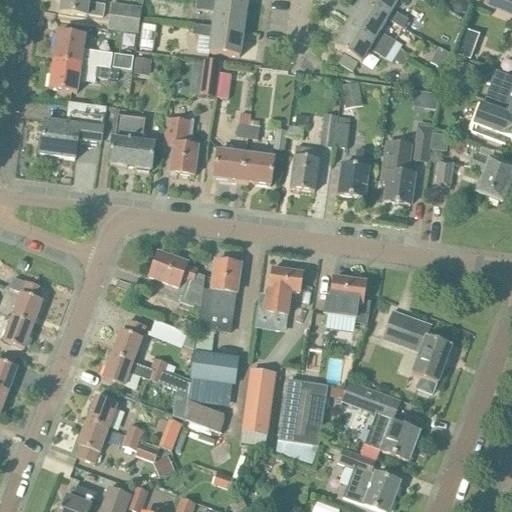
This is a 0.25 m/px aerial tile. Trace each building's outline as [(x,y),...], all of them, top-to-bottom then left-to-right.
[(88,0),(61,0),(60,14),(86,18),(86,17),(101,19),(103,8),(88,6),(88,0)] [(243,33),(246,8),(190,0),(190,1),(196,2),(194,11),(202,12),(201,27),(193,26),(243,33)] [(363,0),(360,5),(402,29),(407,21),(391,12),(398,0),(363,0)] [(511,18),(511,0),(487,0),(485,8),(511,18)] [(459,1),(454,4),(452,9),(454,14),(459,16),(465,14),(467,9),(464,4),(459,1)] [(360,5),(347,27),(389,51),(394,43),(378,34),(386,21),(402,30),(402,29),(360,5)] [(138,35),(142,10),(111,6),(107,31),(138,35)] [(142,25),(138,52),(153,53),(157,27),(142,25)] [(243,33),(193,26),(191,36),(210,39),(207,55),(239,59),(243,33)] [(361,65),(369,52),(383,61),(389,51),(347,27),(334,49),(344,55),(339,65),(352,73),(358,63),(361,65)] [(84,38),(77,37),(57,34),(53,63),(110,71),(111,60),(82,56),(84,38)] [(463,45),(458,57),(470,62),(473,54),(470,48),(463,45)] [(437,49),(429,64),(440,71),(449,55),(437,49)] [(131,73),(133,61),(114,58),(113,71),(131,73)] [(189,70),(195,71),(196,61),(175,58),(173,73),(188,75),(189,70)] [(133,73),(133,76),(149,78),(151,61),(135,59),(135,60),(133,73)] [(456,61),(450,75),(472,84),(478,70),(456,61)] [(110,71),(53,63),(49,91),(76,95),(78,83),(95,86),(96,80),(118,83),(119,73),(110,72),(110,71)] [(204,64),(199,99),(214,101),(219,66),(204,64)] [(472,134),(504,146),(507,139),(511,141),(511,78),(492,71),(486,85),(490,87),(472,134)] [(359,91),(342,94),(345,111),(361,108),(359,91)] [(100,147),(100,143),(105,109),(89,108),(69,105),(67,118),(60,117),(59,125),(45,123),(40,157),(74,162),(76,143),(100,147)] [(105,109),(100,143),(112,145),(109,166),(151,172),(154,147),(142,146),(145,123),(119,120),(120,111),(105,109)] [(295,117),(294,126),(303,128),(303,127),(307,127),(308,120),(305,119),(305,118),(295,117)] [(338,118),(324,117),(320,147),(333,149),(333,148),(337,126),(338,118)] [(169,174),(194,178),(198,149),(188,148),(191,123),(167,120),(163,147),(172,148),(169,174)] [(338,126),(337,126),(333,148),(334,148),(334,150),(346,152),(350,121),(339,120),(338,126)] [(418,128),(417,128),(412,163),(427,165),(432,126),(419,125),(418,128)] [(237,139),(247,141),(249,128),(239,127),(237,139)] [(249,128),(247,141),(257,142),(259,130),(249,128)] [(303,131),(289,129),(288,139),(302,141),(303,131)] [(286,133),(276,132),(273,152),(284,153),(286,133)] [(410,207),(412,188),(414,177),(407,176),(411,148),(386,145),(380,187),(381,187),(381,186),(386,187),(384,204),(410,207)] [(480,148),(477,157),(491,162),(493,153),(480,148)] [(295,149),(292,171),(289,191),(314,194),(320,152),(295,149)] [(342,166),(340,177),(337,197),(364,201),(371,154),(356,152),(353,168),(342,166)] [(217,153),(216,161),(213,180),(242,184),(246,156),(217,153)] [(246,156),(242,184),(270,188),(274,160),(246,156)] [(491,163),(472,157),(468,168),(485,174),(478,194),(501,203),(511,174),(511,170),(491,163)] [(453,165),(439,163),(435,187),(450,189),(453,165)] [(199,311),(201,298),(204,278),(196,275),(197,272),(186,268),(187,265),(158,255),(149,279),(178,290),(182,279),(188,281),(180,304),(199,311)] [(232,319),(237,286),(240,266),(215,263),(207,316),(232,319)] [(271,271),(268,292),(265,315),(287,318),(291,295),(300,296),(303,275),(271,271)] [(323,317),(339,319),(355,321),(355,325),(367,327),(367,324),(370,304),(362,303),(365,284),(333,279),(330,301),(326,300),(323,317)] [(12,319),(33,327),(42,303),(38,302),(43,290),(25,284),(25,285),(13,280),(9,291),(20,295),(12,319)] [(155,302),(148,311),(157,317),(163,308),(155,302)] [(303,311),(301,327),(311,328),(313,312),(303,311)] [(392,314),(385,332),(382,340),(420,355),(410,380),(419,384),(416,390),(432,396),(451,348),(427,339),(431,328),(392,314)] [(33,327),(12,319),(3,343),(24,351),(33,327)] [(120,332),(112,356),(135,365),(144,341),(143,340),(147,329),(128,322),(124,334),(120,332)] [(147,337),(181,350),(186,334),(155,322),(151,334),(148,333),(147,337)] [(196,344),(212,346),(214,334),(198,331),(196,344)] [(190,404),(191,405),(201,406),(203,393),(228,396),(229,385),(235,386),(239,360),(196,355),(190,404)] [(112,356),(102,381),(121,388),(126,389),(131,376),(150,383),(150,382),(160,386),(164,377),(150,371),(135,365),(112,356)] [(154,361),(150,371),(164,377),(165,376),(172,379),(176,370),(154,361)] [(0,390),(8,393),(17,370),(0,363),(0,390)] [(249,371),(240,433),(268,437),(277,375),(249,371)] [(279,442),(320,448),(328,389),(288,383),(279,442)] [(364,447),(389,456),(408,463),(419,434),(391,424),(399,404),(349,385),(341,405),(375,417),(364,447)] [(95,399),(86,423),(109,431),(118,407),(95,399)] [(184,423),(221,437),(224,417),(191,405),(190,404),(188,404),(184,423)] [(168,421),(158,448),(171,453),(181,426),(168,421)] [(100,455),(109,431),(86,423),(77,447),(81,448),(77,460),(95,466),(99,454),(100,455)] [(129,428),(126,438),(139,443),(143,433),(129,428)] [(136,453),(139,443),(126,438),(122,449),(136,453)] [(135,458),(153,465),(159,479),(174,473),(168,458),(154,464),(158,452),(140,446),(135,458)] [(380,479),(374,476),(370,475),(375,464),(343,452),(338,465),(355,472),(349,487),(344,499),(364,506),(363,507),(369,509),(375,511),(389,511),(399,486),(380,479)] [(96,495),(95,495),(76,488),(72,500),(65,497),(59,511),(124,511),(133,491),(117,485),(114,491),(109,489),(101,511),(92,507),(96,495)] [(142,511),(148,495),(137,491),(129,511),(133,511),(142,511)] [(241,499),(228,506),(230,511),(245,511),(247,511),(241,499)] [(191,511),(194,506),(181,501),(177,511),(191,511)]
